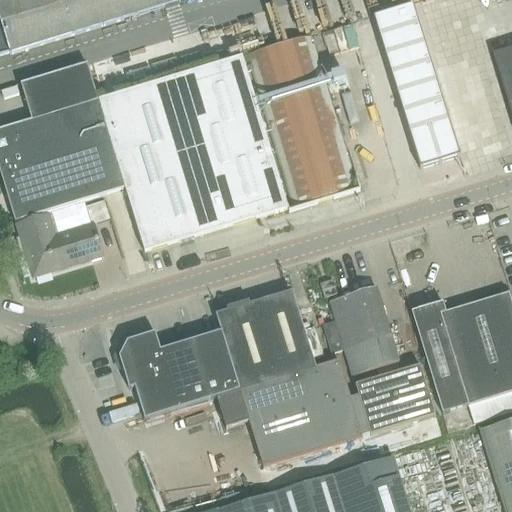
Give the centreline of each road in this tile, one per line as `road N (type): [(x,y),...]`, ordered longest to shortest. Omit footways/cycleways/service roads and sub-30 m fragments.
road 1 (tertiary): [(54,326),(511,188)]
road 2 (unknown): [(0,82),(255,0)]
road 3 (unclassified): [(54,326),(128,511)]
